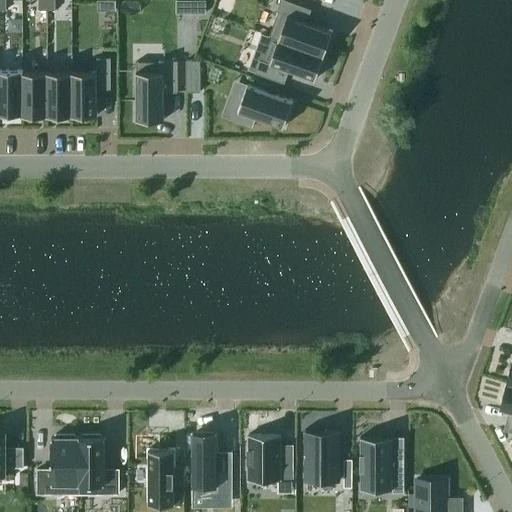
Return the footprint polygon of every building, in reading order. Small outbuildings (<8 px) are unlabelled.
[(39,0),(39,9),(48,9),(47,0),(39,0)] [(55,0),(47,0),(48,9),(56,9),(55,0)] [(98,0),(99,10),(116,10),(115,0),(98,0)] [(193,0),(194,13),(206,13),(206,0),(193,0)] [(278,11),(269,36),(278,39),(324,56),(333,31),(307,21),(312,8),(289,0),(281,0),(277,10),(278,11)] [(10,24),(10,31),(22,31),(22,19),(14,19),(10,24)] [(262,33),(254,56),(260,58),(255,71),(285,82),(290,69),(315,79),(324,56),(278,39),(269,36),(262,33)] [(71,70),(71,114),(98,114),(98,88),(111,88),(111,57),(97,57),(97,70),(71,70)] [(178,92),(178,59),(164,59),(164,61),(137,61),(136,119),(164,119),(165,92),(178,92)] [(188,59),(188,91),(201,91),(201,59),(188,59)] [(0,68),(0,112),(22,113),(22,69),(0,68)] [(22,69),(22,113),(22,114),(47,114),(47,70),(23,70),(23,68),(22,69)] [(47,70),(47,114),(71,114),(71,70),(49,70),(47,70)] [(293,100),(248,84),(238,110),(284,126),(293,100)] [(511,382),(508,381),(501,407),(511,409),(511,420),(509,431),(511,431),(511,382)] [(0,473),(6,474),(6,466),(24,466),(24,446),(6,446),(6,430),(0,429),(0,473)] [(341,432),(305,432),(305,478),(341,478),(341,432)] [(75,434),(56,434),(56,436),(52,436),(52,469),(38,469),(38,493),(78,493),(78,436),(75,436),(75,434)] [(78,436),(78,493),(119,493),(119,469),(105,469),(105,436),(101,436),(101,434),(82,434),(82,436),(78,436)] [(233,455),(218,455),(218,434),(193,434),(193,482),(209,482),(209,495),(233,495),(233,455)] [(279,479),(279,491),(293,491),(293,464),(281,464),(281,434),(249,434),(249,479),(279,479)] [(405,491),(405,454),(393,454),(393,439),(382,439),(383,436),(361,436),(361,488),(363,488),(363,483),(392,483),(392,488),(393,488),(393,491),(405,491)] [(149,503),(175,503),(175,483),(175,465),(175,448),(149,448),(149,503)] [(175,465),(175,483),(185,483),(185,465),(175,465)] [(463,511),(464,496),(448,496),(448,478),(417,478),(416,511),(463,511)]
